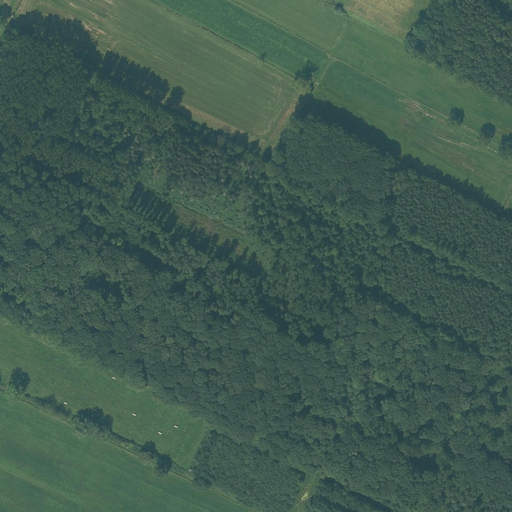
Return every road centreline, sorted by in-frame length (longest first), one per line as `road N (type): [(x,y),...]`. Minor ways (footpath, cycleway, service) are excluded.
road 1 (track): [(511,291),(270,176),(0,32)]
road 2 (track): [(511,503),(232,366)]
